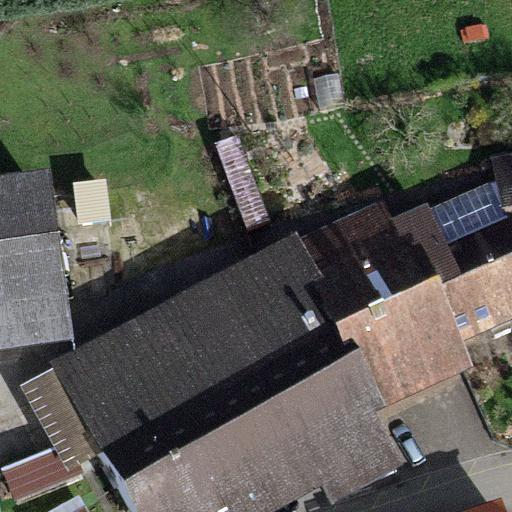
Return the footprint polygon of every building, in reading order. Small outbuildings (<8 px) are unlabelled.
[(511,173),(496,176),(503,217),(511,215),(511,173)] [(392,249),(452,367),(511,336),(511,259),(483,203),(392,249)] [(46,219),(0,222),(0,370),(59,365),(46,219)] [(279,276),(360,437),(461,386),(452,367),(392,249),(380,225),(279,276)] [(279,276),(67,382),(112,470),(132,511),(291,511),(333,491),(338,501),(382,479),(360,437),(279,276)] [(66,492),(112,470),(67,382),(22,404),(66,492)]
